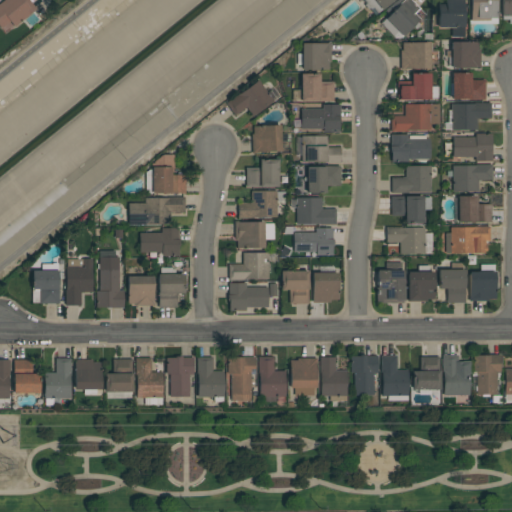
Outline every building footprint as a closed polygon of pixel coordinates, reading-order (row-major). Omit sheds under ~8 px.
[(0,3),(4,0),(29,0),(36,9),(6,34),(0,26),(0,3)] [(393,0),(378,13),(373,8),(371,9),(369,7),(368,8),(365,4),(366,3),(363,0),(393,0)] [(380,23),(394,11),(393,10),(403,0),(410,0),(419,9),(415,13),(420,19),(417,22),(420,25),(415,30),(413,27),(402,37),(395,38),(380,23)] [(464,0),(464,37),(451,37),(451,28),(439,28),(438,4),(446,4),(446,0),(464,0)] [(497,0),(497,24),(469,24),(469,20),(471,20),(470,0),(497,0)] [(511,0),(511,23),(509,24),(509,20),(502,20),(502,0),(511,0)] [(405,69),(405,70),(400,70),(400,50),(402,50),(402,43),(429,42),(430,69),(405,69)] [(476,69),(476,68),(451,68),(451,57),(446,57),(446,51),(451,51),(450,42),(478,42),(478,50),(480,50),(480,69),(476,69)] [(327,43),(330,43),(330,62),(328,62),(328,70),(301,70),(301,64),(296,64),(296,54),(301,54),(301,43),(327,43)] [(430,86),(438,86),(438,98),(430,98),(430,100),(397,99),(397,82),(411,82),(411,73),(430,73),(430,86)] [(452,95),(450,95),(450,83),(452,83),(452,73),(471,73),(470,80),(485,80),(484,100),(451,100),(452,95)] [(319,74),(319,82),(333,82),(333,101),(300,102),(300,74),(319,74)] [(273,101),(252,116),(245,107),(234,116),(225,103),(238,93),(239,94),(257,80),(273,101)] [(455,104),(455,103),(458,103),(458,104),(475,104),(475,103),(491,103),(491,118),(477,119),(477,130),(451,130),(444,130),(444,123),(451,123),(451,104),(455,104)] [(439,124),(430,124),(430,130),(407,131),(390,132),(390,116),(404,116),(404,105),(439,104),(439,124)] [(300,109),(322,109),(322,105),(339,105),(340,121),(339,121),(339,132),(323,132),(323,129),(301,129),(300,109)] [(281,151),(256,153),(252,154),(251,134),(253,134),(253,127),(280,125),(281,151)] [(475,137),(475,134),(491,134),(491,149),(492,161),(475,161),(475,157),(453,157),(452,137),(475,137)] [(407,159),(407,162),(391,162),(391,153),(390,153),(390,135),(408,135),(408,139),(408,136),(426,136),(426,139),(430,139),(430,159),(407,159)] [(301,137),(301,136),(327,136),(327,147),(340,147),(340,163),(325,163),(325,162),(301,162),(301,157),(296,157),(296,137),(301,137)] [(278,187),(245,187),(245,168),(259,168),(259,159),(278,159),(278,187)] [(473,166),(473,165),(492,165),(492,180),(478,180),(478,192),(452,192),(452,166),(473,166)] [(323,167),(323,166),(339,166),(340,186),(325,186),(325,193),(307,193),(306,167),(323,167)] [(408,192),(408,193),(391,193),(391,178),(405,178),(405,166),(430,166),(431,192),(408,192)] [(171,167),(171,175),(185,175),(185,193),(152,193),(152,167),(171,167)] [(252,217),(252,219),(238,219),(238,203),(251,203),(251,191),(277,191),(277,192),(285,192),(285,202),(276,202),(277,217),(252,217)] [(390,197),(423,196),(423,198),(431,198),(431,210),(423,210),(423,224),(405,224),(405,216),(391,216),(390,197)] [(491,223),(458,223),(458,220),(454,220),(454,197),(457,197),(457,196),(476,196),(477,204),(491,204),(491,223)] [(128,203),(144,203),(144,198),(167,198),(167,197),(184,197),(184,213),(170,213),(170,224),(146,224),(146,225),(128,225),(128,203)] [(335,209),(335,225),(319,225),(319,224),(296,224),(296,208),(290,208),(290,199),(295,199),(295,198),(322,198),(322,209),(335,209)] [(264,240),(264,248),(237,249),(236,241),(235,241),(234,221),(238,221),(238,223),(263,222),(263,224),(273,224),(274,239),(264,240)] [(386,227),(401,227),(401,228),(425,228),(425,233),(432,233),(432,254),(399,254),(399,243),(386,243),(386,227)] [(489,227),(489,241),(485,241),(485,245),(487,245),(487,252),(485,252),(485,253),(450,254),(450,253),(446,253),(445,233),(450,233),(450,227),(489,227)] [(161,233),(161,228),(178,228),(178,240),(179,240),(179,247),(178,247),(178,256),(161,256),(161,253),(139,253),(139,233),(161,233)] [(315,228),(332,228),(332,240),(333,240),(333,246),(332,246),(332,256),(316,256),(316,252),(293,253),(293,233),(315,232),(315,228)] [(245,279),(245,280),(228,281),(228,265),(242,264),(242,253),(268,253),(268,256),(266,256),(266,263),(268,263),(268,279),(245,279)] [(80,292),(81,306),(65,306),(65,290),(66,290),(66,267),(67,267),(67,259),(92,259),(92,268),(91,268),(92,292),(80,292)] [(103,259),(103,262),(106,262),(106,259),(113,259),(113,268),(119,269),(119,282),(121,282),(120,286),(119,286),(119,291),(123,291),(123,308),(95,308),(96,291),(99,291),(99,259),(103,259)] [(31,271),(41,271),(41,264),(52,264),(52,263),(58,263),(58,265),(63,265),(64,301),(59,301),(59,304),(39,304),(39,303),(32,303),(31,271)] [(385,270),(385,263),(401,263),(401,270),(403,270),(403,287),(404,287),(404,300),(403,300),(403,303),(376,303),(376,288),(377,288),(377,270),(385,270)] [(446,303),(446,289),(439,289),(439,270),(451,270),(451,264),(462,264),(462,270),(465,270),(465,303),(446,303)] [(468,296),(469,296),(469,272),(479,272),(479,265),(495,265),(495,299),(488,299),(488,301),(468,301),(468,296)] [(417,272),(417,266),(429,266),(429,272),(434,272),(434,299),(427,299),(427,301),(407,302),(407,286),(408,286),(408,272),(417,272)] [(160,275),(160,268),(171,268),(171,270),(174,270),(174,274),(184,274),(184,294),(176,294),(176,308),(158,308),(158,275),(160,275)] [(308,271),(308,304),(289,304),(289,290),(280,290),(280,271),(308,271)] [(338,273),(338,300),(330,300),(330,303),(312,303),(312,273),(338,273)] [(153,301),(154,301),(154,306),(134,306),(134,304),(127,304),(127,276),(153,276),(153,301)] [(245,307),(245,311),(229,311),(229,301),(227,301),(227,295),(228,295),(228,284),(246,283),(246,288),(267,288),(267,307),(245,307)] [(373,395),(354,396),(353,373),(350,373),(350,357),(359,356),(359,355),(365,355),(365,356),(377,356),(377,373),(373,373),(373,395)] [(443,395),(443,372),(442,372),(442,355),(457,355),(457,362),(470,362),(470,374),(469,374),(469,395),(443,395)] [(476,372),(472,372),(472,356),(489,356),(489,355),(500,355),(500,372),(496,372),(496,395),(476,395),(476,372)] [(396,370),(407,370),(408,396),(407,396),(407,400),(387,400),(387,396),(382,396),(382,372),(381,372),(381,356),(396,356),(396,370)] [(169,375),(166,375),(166,358),(173,358),(173,357),(182,357),(182,358),(193,358),(193,375),(189,375),(189,397),(169,397),(169,375)] [(197,374),(196,374),(196,357),(212,357),(212,371),(223,371),(224,397),(223,397),(223,402),(213,402),(213,397),(197,397),(197,374)] [(230,374),(227,374),(227,358),(243,358),(243,357),(255,357),(255,375),(250,375),(250,401),(230,401),(230,374)] [(273,357),(273,371),(284,371),(285,397),(275,397),(275,402),(264,402),(264,397),(259,397),(259,373),(258,373),(258,357),(273,357)] [(335,371),(346,371),(346,396),(348,396),(348,401),(329,401),(329,396),(321,396),(320,373),(319,373),(319,357),(335,357),(335,371)] [(412,390),(412,379),(412,375),(412,371),(419,371),(419,357),(439,357),(439,390),(412,390)] [(53,398),(53,405),(45,406),(45,399),(44,399),(44,373),(55,373),(55,358),(70,358),(70,376),(70,398),(53,398)] [(162,398),(161,398),(161,405),(144,405),(144,407),(139,407),(139,398),(136,398),(136,375),(135,375),(135,358),(150,358),(151,372),(162,372),(162,398)] [(131,359),(132,392),(105,392),(105,374),(112,374),(112,360),(131,359)] [(316,359),(316,363),(316,388),(310,388),(310,396),(297,396),(297,388),(290,388),(290,374),(288,374),(288,370),(289,370),(289,360),(297,360),(297,359),(316,359)] [(0,360),(9,360),(9,375),(9,399),(0,399),(0,360)] [(31,360),(31,374),(39,374),(39,393),(13,393),(13,360),(31,360)] [(92,360),(92,363),(100,363),(100,389),(96,390),(96,394),(83,395),(83,390),(75,390),(74,360),(92,360)] [(511,402),(502,403),(502,390),(504,390),(504,369),(511,369),(511,402)]
